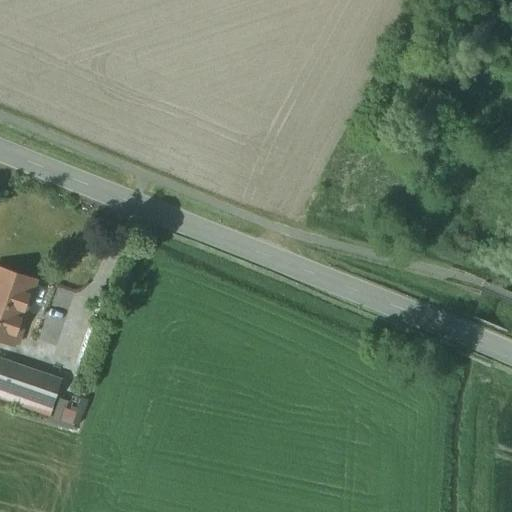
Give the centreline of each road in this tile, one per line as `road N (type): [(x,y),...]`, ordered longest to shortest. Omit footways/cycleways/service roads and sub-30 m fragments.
road 1 (tertiary): [(511,356),(0,152)]
road 2 (unknown): [(124,201),(42,371)]
